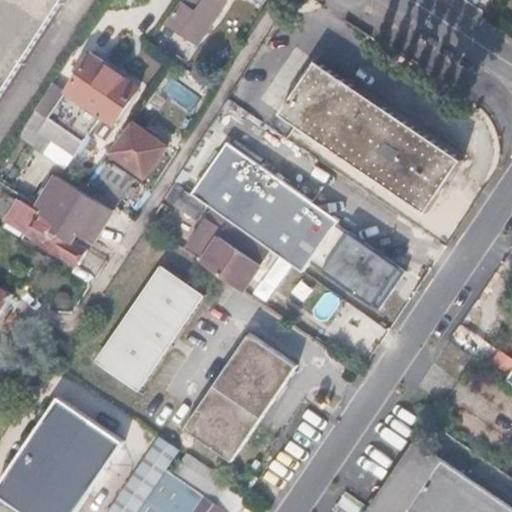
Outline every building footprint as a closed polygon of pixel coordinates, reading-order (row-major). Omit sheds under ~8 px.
[(0,0),(0,95),(61,0),(0,0)] [(214,0),(208,10),(194,0),(176,27),(168,22),(162,30),(187,47),(207,18),(214,23),(226,7),(215,0),(214,0)] [(182,0),(168,21),(168,22),(176,27),(194,0),(208,10),(214,0),(182,0)] [(142,85),(93,55),(54,117),(39,108),(21,137),(53,159),(66,138),(97,157),(142,85)] [(325,59),(288,113),(433,211),(470,156),(325,59)] [(172,147),(136,120),(110,155),(145,182),(172,147)] [(229,143),(195,193),(210,204),(213,206),(308,272),(343,220),(229,143)] [(105,175),(96,188),(121,206),(131,192),(105,175)] [(70,184),(77,188),(57,220),(34,206),(22,225),(41,237),(81,262),(90,247),(78,240),(71,235),(75,228),(83,233),(99,243),(118,212),(85,190),(87,187),(73,178),(70,184)] [(192,191),(181,184),(171,198),(182,206),(192,191)] [(195,193),(192,191),(182,206),(203,221),(213,206),(210,204),(195,193)] [(274,252),(216,212),(192,247),(209,259),(205,264),(246,293),(274,252)] [(41,237),(22,225),(15,235),(35,248),(41,237)] [(83,233),(75,228),(71,235),(78,240),(83,233)] [(408,272),(352,233),(326,270),(383,309),(408,272)] [(208,296),(164,265),(98,361),(142,391),(208,296)] [(0,324),(18,295),(0,283),(0,324)] [(299,367),(252,336),(189,431),(237,462),(299,367)] [(80,511),(128,444),(62,398),(0,486),(0,494),(24,511),(55,511),(60,506),(68,511),(80,511)] [(220,474),(162,435),(108,511),(228,511),(205,496),(220,474)] [(371,508),(368,511),(511,511),(416,444),(371,508)] [(240,487),(220,474),(205,496),(228,511),(234,511),(247,493),(243,490),(240,487)] [(263,485),(252,477),(243,490),(247,493),(254,498),(263,485)]
